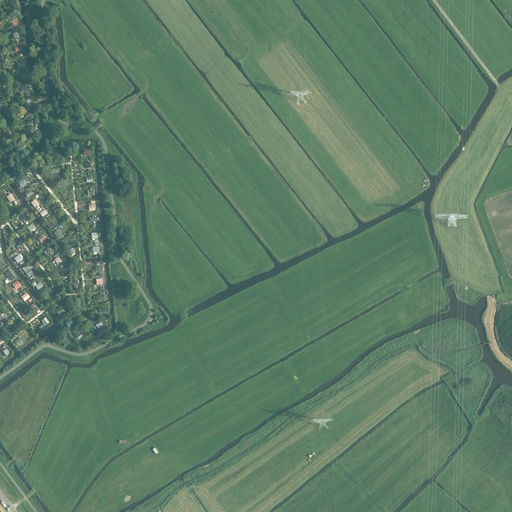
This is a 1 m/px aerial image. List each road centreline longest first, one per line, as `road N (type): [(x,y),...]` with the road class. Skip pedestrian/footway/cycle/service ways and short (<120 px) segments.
road 1 (track): [(198,511),(183,500),(189,488),(218,489),(316,412),(409,358),(444,376),(475,421),(511,435)]
road 2 (track): [(511,98),(461,196),(489,288)]
road 3 (track): [(510,286),(486,204),(511,158)]
